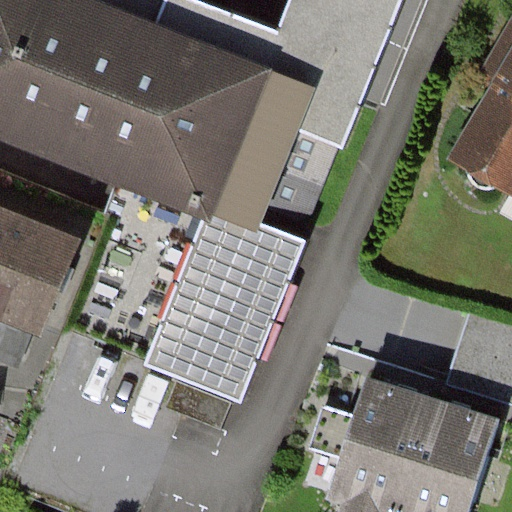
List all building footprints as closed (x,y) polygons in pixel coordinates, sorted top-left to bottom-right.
[(260,229),(296,144),(341,163),(409,0),(294,0),(279,37),(198,0),(0,0),(0,139),(204,224),(143,370),(242,412),(310,249),(260,229)] [(511,32),(440,145),(511,191),(511,32)] [(73,240),(0,211),(0,359),(19,367),(37,321),(41,322),(73,240)] [(511,329),(466,316),(444,389),(511,409),(511,329)] [(370,385),(332,510),(337,511),(481,511),(507,427),(461,413),(404,396),(370,385)]
